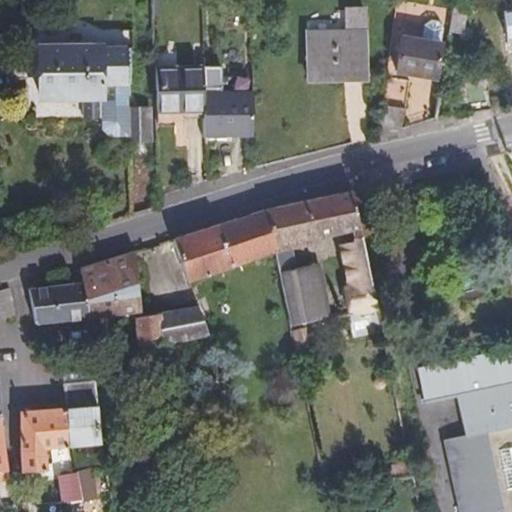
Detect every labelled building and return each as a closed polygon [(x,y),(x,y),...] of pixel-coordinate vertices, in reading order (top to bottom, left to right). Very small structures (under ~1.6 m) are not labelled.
[(511,2),(510,3),(511,12),(498,14),(500,40),(511,39),(511,2)] [(325,36),(301,36),(300,80),(356,81),(357,14),(338,14),(338,30),(325,30),(325,36)] [(418,29),(415,42),(396,40),(391,76),(429,82),(436,33),(433,24),(424,22),(418,29)] [(121,86),(123,85),(123,50),(94,49),(94,47),(35,46),(34,97),(76,98),(76,116),(94,116),(93,131),(99,139),(119,139),(119,144),(141,144),(142,111),(121,111),(121,86)] [(196,98),(195,68),(147,69),(148,114),(196,114),(196,98)] [(443,118),(482,112),(487,85),(450,80),(443,118)] [(405,86),(378,83),(373,126),(399,129),(405,86)] [(196,138),(244,138),(244,97),(196,98),(196,114),(196,138)] [(370,313),(345,194),(259,211),(265,251),(334,236),(343,288),(339,288),(345,319),(370,313)] [(265,251),(259,211),(166,241),(180,283),(266,257),(265,251)] [(134,315),(128,253),(73,270),(74,287),(77,286),(82,321),(134,315)] [(306,269),(272,276),(285,332),(319,323),(306,269)] [(77,286),(74,287),(22,292),(28,327),(82,321),(77,286)] [(192,309),(152,316),(157,347),(201,338),(192,309)] [(374,336),(370,313),(345,319),(341,320),(345,342),(374,336)] [(152,316),(127,322),(135,377),(162,372),(157,347),(152,316)] [(511,511),(511,352),(413,370),(419,406),(451,401),(458,439),(441,443),(453,511),(511,511)] [(86,386),(85,372),(54,374),(55,387),(86,386)] [(57,413),(60,449),(65,449),(93,446),(90,411),(88,408),(86,386),(55,387),(57,413)] [(11,416),(12,476),(41,473),(40,451),(60,449),(57,413),(11,416)] [(72,474),(75,502),(91,500),(88,472),(72,474)]
